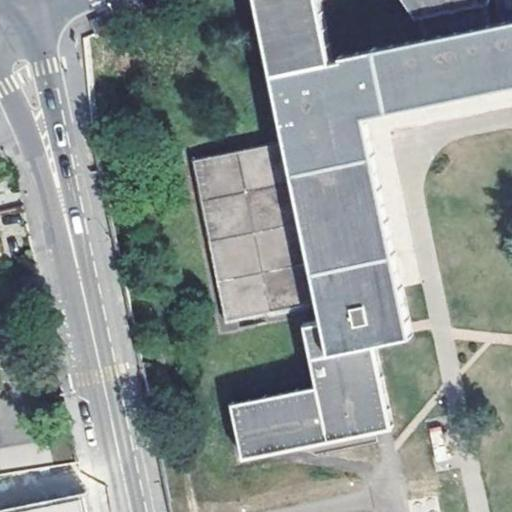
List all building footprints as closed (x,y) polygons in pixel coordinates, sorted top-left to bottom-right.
[(317,385),(384,371),(381,358),(379,344),(413,336),(410,323),(403,287),(374,140),(370,118),(401,112),(511,89),(511,19),(490,24),(486,5),(489,5),(489,0),(405,0),(417,18),(422,17),(425,37),(343,52),(344,58),(334,58),(322,0),(257,0),(286,138),(195,157),(226,319),(318,301),(322,318),(304,322),(317,385)] [(110,13),(91,23),(97,35),(116,26),(110,13)] [(384,371),(317,385),(232,401),(241,459),(266,454),(291,449),(376,433),(394,429),(389,404),(384,371)] [(74,497),(77,511),(87,511),(84,495),(74,497)] [(77,511),(74,497),(4,511),(77,511)]
